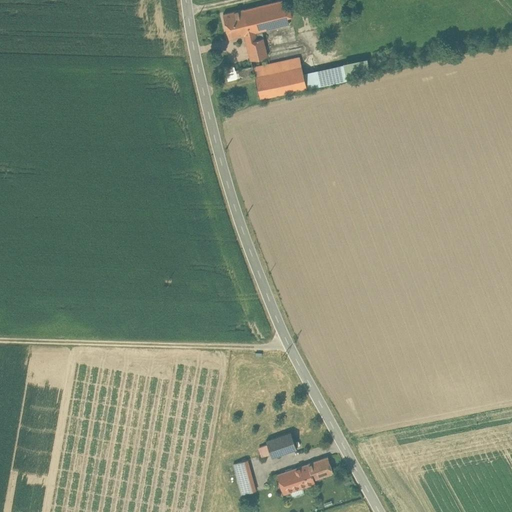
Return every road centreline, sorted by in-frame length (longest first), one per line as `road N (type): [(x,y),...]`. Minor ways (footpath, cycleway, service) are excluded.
road 1 (tertiary): [(186,0),(243,234),(289,347),(379,511)]
road 2 (track): [(289,347),(0,340)]
